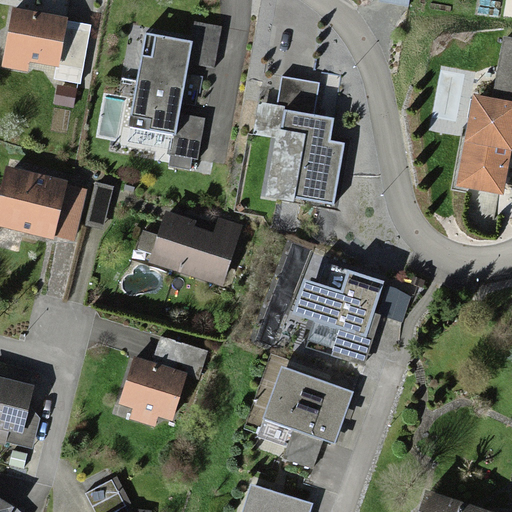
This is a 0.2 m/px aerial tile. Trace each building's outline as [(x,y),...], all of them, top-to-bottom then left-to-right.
[(82,4),(60,0),(0,0),(0,49),(19,54),(22,42),(49,47),(42,84),(64,89),(82,4)] [(186,4),(187,18),(180,50),(204,56),(215,11),(186,4)] [(132,7),(123,54),(178,65),(180,50),(187,18),(132,7)] [(511,40),(500,38),(494,94),(511,96),(511,40)] [(178,65),(123,54),(111,110),(166,121),(172,102),(178,65)] [(251,182),(328,197),(343,119),(326,116),(330,96),(311,93),(315,71),(277,63),(271,91),(253,88),(248,117),(262,125),(251,182)] [(511,96),(494,94),(469,89),(453,191),(509,200),(511,180),(511,96)] [(192,155),(203,108),(172,102),(162,149),(192,155)] [(87,187),(1,166),(0,171),(0,230),(72,248),(87,187)] [(224,291),(244,228),(212,217),(207,234),(164,219),(148,266),(224,291)] [(366,342),(383,283),(328,267),(322,287),(297,279),(286,318),(366,342)] [(226,340),(172,326),(166,353),(219,366),(226,340)] [(197,414),(210,365),(166,353),(140,346),(127,395),(144,400),(141,410),(167,417),(170,407),(197,414)] [(333,445),(354,382),(281,357),(259,420),(290,430),(279,461),(312,473),(323,442),(333,445)] [(27,404),(33,384),(0,375),(0,447),(31,454),(39,420),(27,404)] [(116,481),(85,493),(92,511),(127,511),(129,511),(116,481)] [(308,511),(311,502),(247,482),(238,511),(308,511)] [(511,511),(511,509),(486,508),(427,490),(418,511),(511,511)] [(0,511),(17,511),(0,501),(0,511)]
